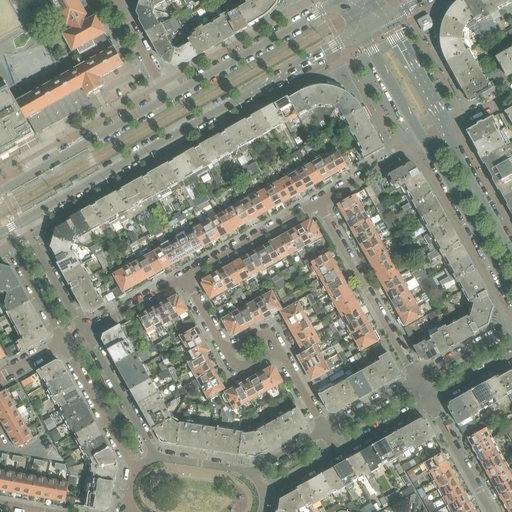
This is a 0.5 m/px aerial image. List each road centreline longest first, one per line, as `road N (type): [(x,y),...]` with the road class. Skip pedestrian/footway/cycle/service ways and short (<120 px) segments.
road 1 (tertiary): [(25,220),(359,34)]
road 2 (residential): [(414,379),(314,202)]
road 3 (tertiary): [(340,0),(167,97)]
road 4 (tertiary): [(167,97),(0,191)]
road 5 (secondary): [(422,142),(511,299)]
road 6 (residential): [(314,202),(183,275)]
road 7 (residential): [(154,458),(83,331)]
road 8 (residential): [(61,343),(131,469)]
road 9 (secondary): [(511,252),(447,128)]
road 10 (residential): [(489,511),(427,402)]
road 11 (residential): [(83,331),(25,220)]
road 12 (secondary): [(359,34),(422,142)]
road 13 (secondary): [(447,128),(385,20)]
road 14 (residential): [(1,234),(61,343)]
road 15 (residential): [(422,142),(314,202)]
